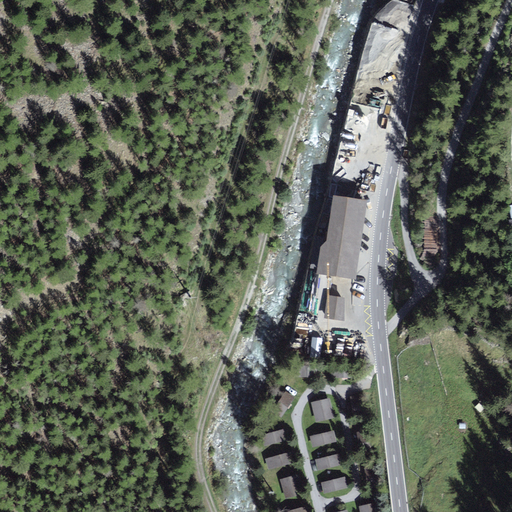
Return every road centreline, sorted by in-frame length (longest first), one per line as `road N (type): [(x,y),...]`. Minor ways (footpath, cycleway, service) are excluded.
road 1 (track): [(331,0),(197,443),(214,511)]
road 2 (track): [(162,507),(168,368),(181,350),(287,0)]
road 3 (secondary): [(435,0),(415,52),(379,262),(379,363),(402,511)]
